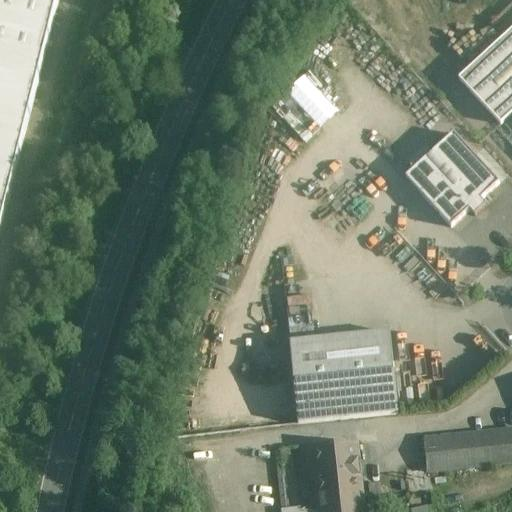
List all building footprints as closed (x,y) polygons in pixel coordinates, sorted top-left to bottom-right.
[(0,0),(0,235),(59,0),(0,0)] [(511,116),(511,33),(460,81),(501,127),(511,116)] [(318,129),(335,116),(306,79),(289,92),(318,129)] [(500,186),(453,136),(406,181),(450,229),(470,214),(475,218),(486,208),(481,202),(500,186)] [(390,335),(290,345),(298,426),(398,416),(390,335)] [(511,432),(422,442),(426,474),(511,464),(511,432)] [(364,511),(359,445),(312,450),(315,481),(317,511),(364,511)] [(312,450),(302,451),(306,482),(315,481),(312,450)]
